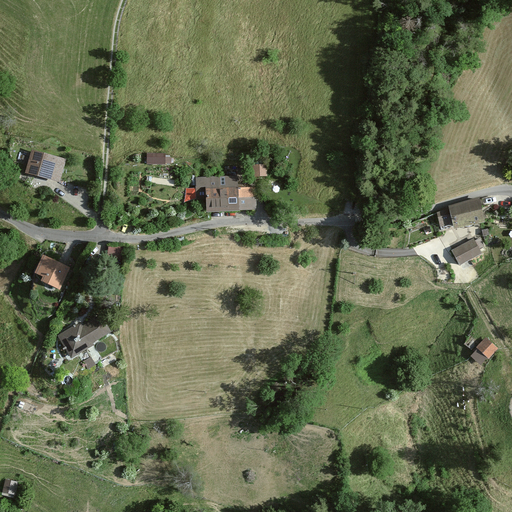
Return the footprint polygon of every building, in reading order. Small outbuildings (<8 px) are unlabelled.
[(65,160),(31,150),(25,170),(59,180),(65,160)] [(252,176),(267,176),(266,164),(251,165),(252,176)] [(236,178),(198,179),(198,198),(209,198),(209,211),(255,209),(254,188),(237,189),(236,178)] [(479,203),(438,215),(441,225),(454,222),(456,229),(484,221),(479,203)] [(472,240),(453,250),(459,264),(480,253),(477,248),(482,245),(479,239),(473,242),(472,240)] [(108,244),(107,258),(123,258),(126,245),(108,244)] [(69,268),(43,256),(36,271),(45,275),(43,280),(60,288),(69,268)] [(81,326),(61,337),(71,357),(93,345),(92,343),(110,333),(102,318),(83,329),(81,326)] [(497,349),(485,338),(477,347),(478,349),(471,357),(479,364),(487,356),(489,358),(497,349)] [(83,359),(89,366),(102,357),(95,345),(88,348),(91,354),(83,359)] [(114,354),(101,360),(105,369),(118,362),(114,354)] [(17,482),(6,479),(3,490),(14,493),(17,482)]
